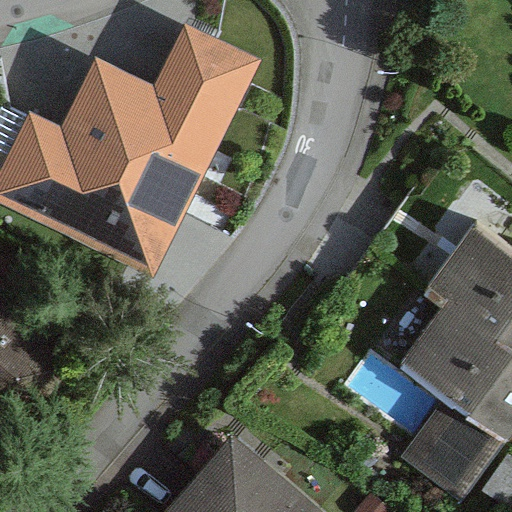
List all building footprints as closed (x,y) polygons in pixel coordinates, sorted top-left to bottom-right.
[(33,96),(0,162),(0,192),(154,268),(264,47),(184,8),(153,69),(96,41),(61,110),(33,96)] [(452,292),(511,335),(511,240),(478,215),(433,277),(452,292)] [(77,352),(0,281),(0,418),(9,427),(77,352)] [(511,413),(511,335),(452,292),(406,354),(452,388),(406,452),(457,489),(511,413)] [(331,511),(234,425),(157,511),(331,511)]
